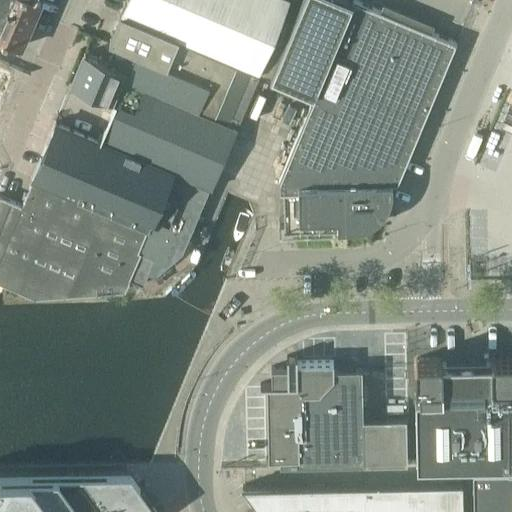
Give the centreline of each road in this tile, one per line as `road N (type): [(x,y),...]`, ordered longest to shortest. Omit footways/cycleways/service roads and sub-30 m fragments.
road 1 (unclassified): [(205,511),(200,435),(220,379),(253,343),(283,323),(316,315),(430,312)]
road 2 (unclassified): [(423,217),(511,0)]
road 3 (unclassified): [(260,264),(375,259),(409,239),(423,217)]
road 4 (unclassified): [(10,153),(74,0)]
